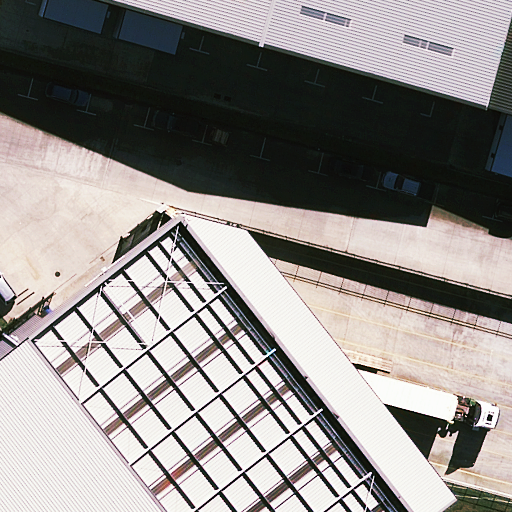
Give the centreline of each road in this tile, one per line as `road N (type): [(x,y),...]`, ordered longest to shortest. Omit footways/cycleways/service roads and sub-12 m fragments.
road 1 (unknown): [(511,250),(85,140)]
road 2 (unknown): [(103,0),(85,140)]
